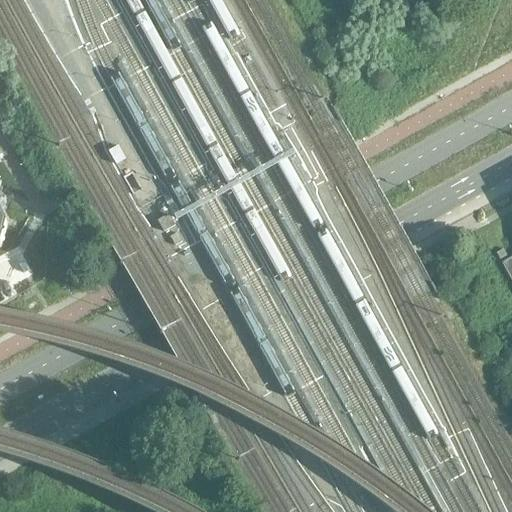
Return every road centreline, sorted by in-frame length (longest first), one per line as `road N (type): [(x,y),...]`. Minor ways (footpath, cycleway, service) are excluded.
road 1 (primary): [(0,444),(511,165)]
road 2 (primary): [(511,108),(0,386)]
road 3 (track): [(451,201),(511,307)]
